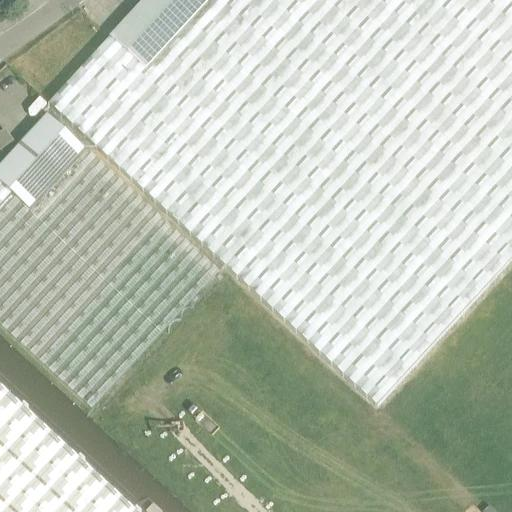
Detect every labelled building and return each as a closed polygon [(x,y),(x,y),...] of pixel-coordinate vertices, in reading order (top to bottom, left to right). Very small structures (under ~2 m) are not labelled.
[(511,0),(235,0),(232,3),(207,7),(166,53),(146,75),(110,41),(50,106),(377,407),(511,261),(511,0)] [(200,0),(148,0),(110,41),(146,75),(166,53),(207,7),(200,0)] [(0,167),(0,185),(30,213),(86,152),(48,116),(0,167)] [(0,153),(13,144),(5,133),(0,136),(0,153)] [(219,273),(86,152),(30,213),(0,185),(0,324),(93,410),(219,273)] [(0,511),(134,511),(0,388),(0,511)]
